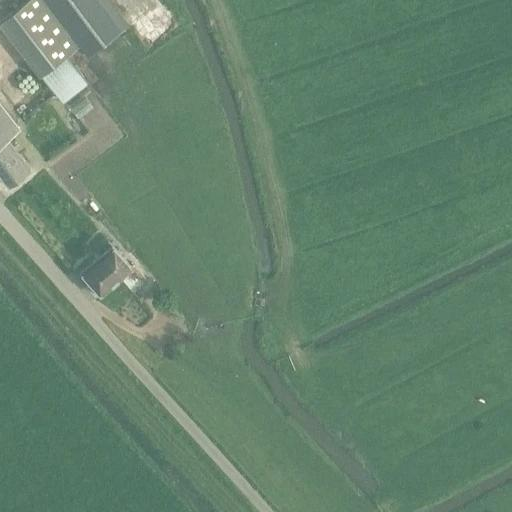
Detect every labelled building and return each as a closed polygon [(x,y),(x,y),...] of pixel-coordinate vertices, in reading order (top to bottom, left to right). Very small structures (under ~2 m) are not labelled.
[(28,0),(1,22),(41,76),(65,56),(79,45),(44,0),(28,0)] [(44,0),(79,45),(89,56),(121,32),(129,25),(109,0),(44,0)] [(64,104),(88,84),(65,56),(41,76),(64,104)] [(0,175),(8,186),(30,169),(6,138),(19,128),(0,104),(0,175)] [(101,295),(119,279),(133,294),(145,284),(131,268),(132,267),(112,245),(81,272),(91,283),(88,285),(96,295),(99,292),(101,295)]
